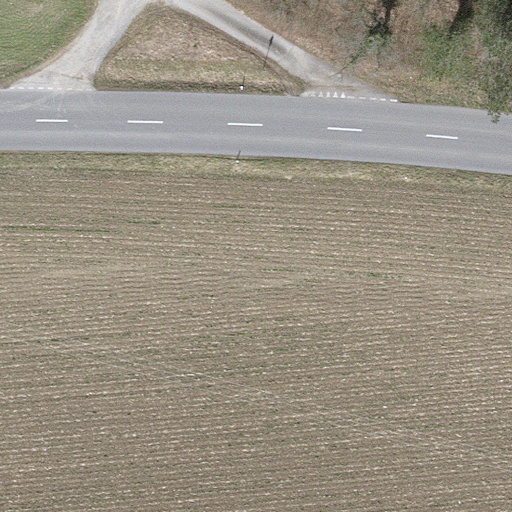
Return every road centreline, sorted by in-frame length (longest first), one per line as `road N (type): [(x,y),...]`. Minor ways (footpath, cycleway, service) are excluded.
road 1 (secondary): [(0,119),(243,122),(511,143)]
road 2 (track): [(398,132),(344,82),(191,0)]
road 3 (track): [(121,0),(31,118)]
